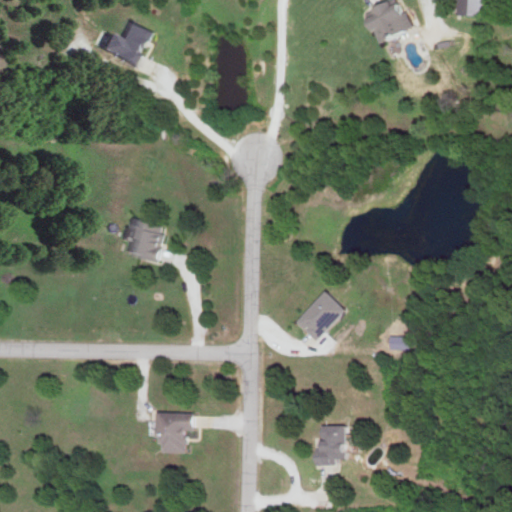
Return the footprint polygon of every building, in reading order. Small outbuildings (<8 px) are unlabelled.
[(417,27),(405,0),(393,0),(372,10),(386,41),(417,27)] [(487,0),(461,0),(461,13),(487,14),(487,0)] [(141,66),(147,53),(146,53),(157,29),(131,17),(121,36),(110,31),(102,48),(141,66)] [(132,250),(162,258),(171,223),(137,214),(131,235),(136,236),(132,250)] [(350,307),(330,288),(300,319),(320,338),(350,307)] [(200,410),(161,410),(161,435),(167,435),(167,450),(191,450),(191,428),(200,428),(200,410)] [(328,447),(321,447),(321,463),(340,463),(340,457),(351,456),(351,422),(327,423),(328,447)]
